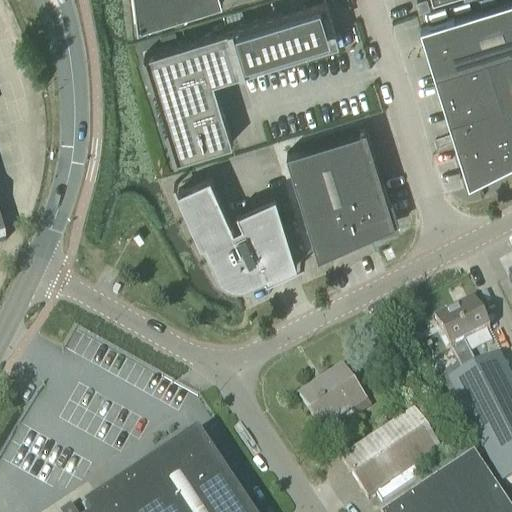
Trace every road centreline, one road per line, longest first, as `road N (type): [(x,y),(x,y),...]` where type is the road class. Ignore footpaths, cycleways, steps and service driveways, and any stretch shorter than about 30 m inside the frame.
road 1 (unclassified): [(35,276),(71,143),(71,78),(47,0)]
road 2 (unclassified): [(364,0),(443,255)]
road 3 (unclassified): [(218,373),(443,255)]
road 4 (unclassified): [(218,373),(35,276)]
road 5 (unclassified): [(311,511),(218,373)]
